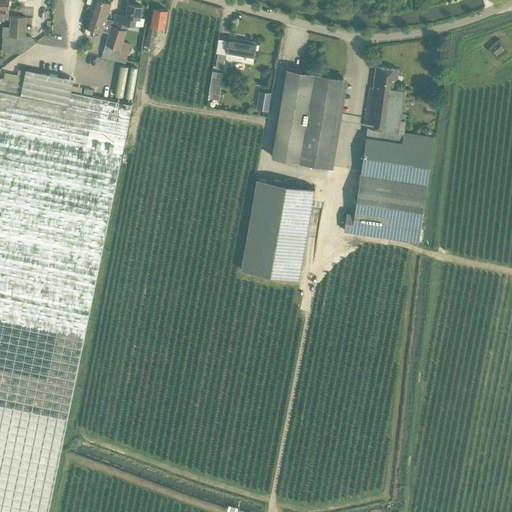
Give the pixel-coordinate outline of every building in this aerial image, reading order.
[(0,0),(0,15),(3,16),(3,19),(8,19),(8,16),(9,0),(0,0)] [(86,0),(86,3),(92,4),(85,26),(102,31),(102,30),(109,33),(111,25),(105,23),(106,17),(111,2),(103,0),(86,0)] [(126,15),(123,14),(115,13),(114,23),(127,28),(128,23),(143,26),(144,18),(140,17),(142,5),(128,3),(126,15)] [(164,27),(167,9),(154,7),(152,25),(149,24),(147,39),(145,39),(144,45),(153,46),(157,25),(164,27)] [(10,16),(10,26),(3,25),(2,36),(3,36),(2,51),(22,52),(36,41),(32,36),(25,36),(26,17),(10,16)] [(109,33),(106,43),(103,52),(101,57),(125,63),(126,59),(127,60),(130,51),(121,48),(127,29),(111,25),(109,33)] [(254,57),(257,41),(229,37),(226,52),(254,57)] [(495,49),(493,50),(498,56),(505,51),(500,45),(496,47),(494,48),(495,49)] [(224,69),(226,54),(218,53),(216,67),(224,69)] [(120,64),(117,94),(125,95),(128,64),(120,64)] [(130,65),(127,96),(135,97),(138,66),(130,65)] [(361,172),(354,212),(347,211),(344,230),(418,241),(434,135),(404,131),(405,119),(400,118),(405,89),(396,88),(398,68),(376,65),(373,87),(370,87),(365,126),(368,126),(361,172)] [(343,77),(315,72),(287,67),(272,156),(328,165),(343,77)] [(23,82),(0,77),(0,78),(0,511),(47,511),(129,117),(131,104),(71,91),(74,78),(26,68),(23,82)] [(213,70),(209,96),(219,98),(224,71),(213,70)] [(262,92),(259,109),(269,111),(272,94),(262,92)] [(257,178),(242,269),(300,279),(315,187),(257,178)] [(337,222),(344,224),(346,209),(340,208),(337,222)]
